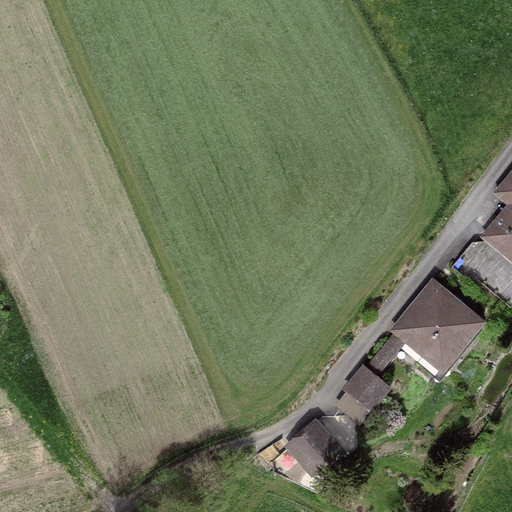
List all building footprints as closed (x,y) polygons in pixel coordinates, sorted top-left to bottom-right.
[(511,173),(496,193),(511,205),(511,216),(508,221),(503,217),(487,236),(511,256),(511,173)] [(490,258),(464,250),(458,269),(484,277),(490,258)] [(414,316),(410,313),(365,369),(377,379),(409,340),(443,365),(478,323),(433,285),(420,302),(423,304),(414,316)] [(369,408),(387,387),(377,379),(365,369),(347,390),(369,408)] [(290,446),(312,471),(337,449),(315,424),(290,446)]
